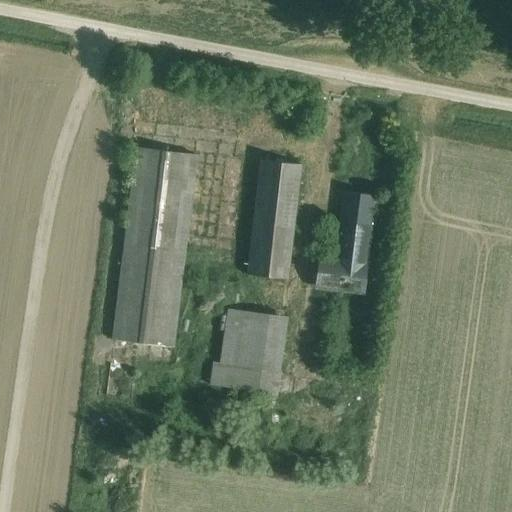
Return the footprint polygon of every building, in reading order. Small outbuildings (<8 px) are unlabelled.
[(138,148),(114,340),(172,348),(195,155),(138,148)] [(261,160),(248,274),(288,279),(301,165),(261,160)] [(318,254),(315,289),(365,295),(373,225),(371,225),(372,212),(369,211),(370,194),(347,192),(344,221),(339,221),(334,256),(318,254)] [(212,361),(209,384),(277,394),(287,317),(227,308),(226,315),(221,314),(218,329),(224,330),(219,362),(212,361)] [(101,373),(101,389),(120,390),(121,374),(101,373)]
